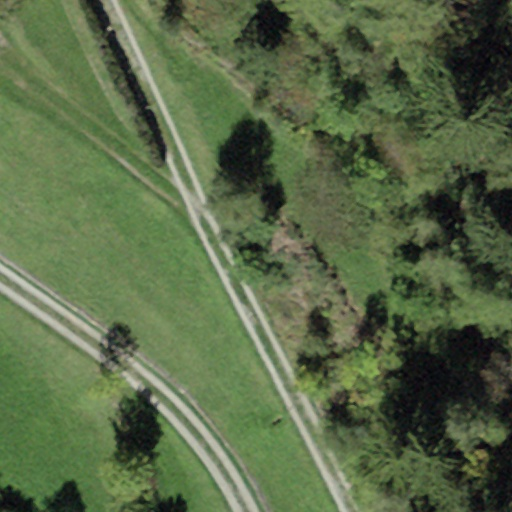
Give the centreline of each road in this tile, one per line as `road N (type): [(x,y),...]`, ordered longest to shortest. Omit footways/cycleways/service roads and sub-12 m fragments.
road 1 (track): [(371,511),(113,0)]
road 2 (track): [(0,278),(132,367),(253,511)]
